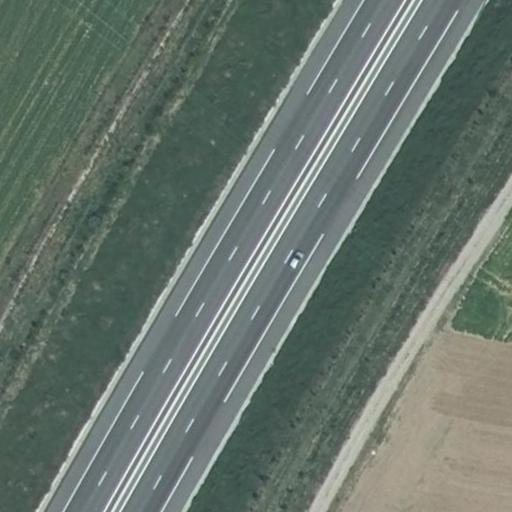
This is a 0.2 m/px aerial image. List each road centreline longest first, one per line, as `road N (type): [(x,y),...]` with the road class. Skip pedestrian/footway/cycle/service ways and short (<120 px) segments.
road 1 (motorway): [(123,511),(426,0)]
road 2 (motorway): [(368,0),(66,511)]
road 3 (track): [(511,186),(320,511)]
